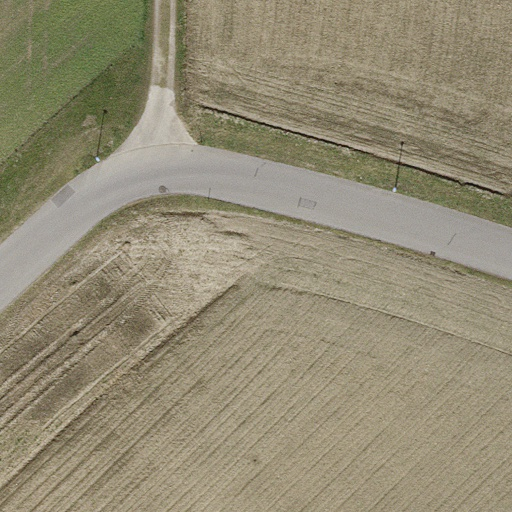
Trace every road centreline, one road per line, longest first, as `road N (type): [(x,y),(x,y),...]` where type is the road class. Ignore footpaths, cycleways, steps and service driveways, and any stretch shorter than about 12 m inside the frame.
road 1 (residential): [(511,253),(312,187),(164,169),(99,190),(0,280)]
road 2 (track): [(164,169),(166,0)]
